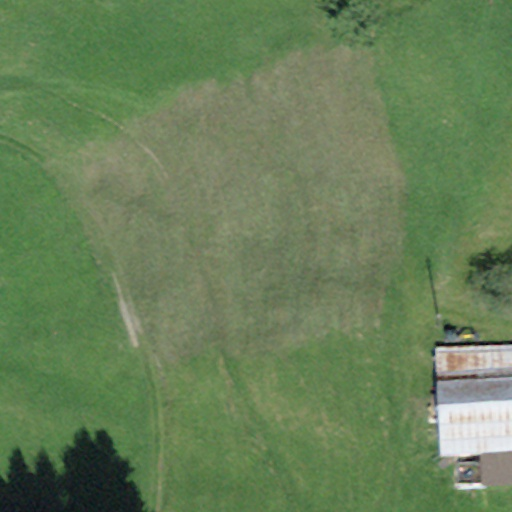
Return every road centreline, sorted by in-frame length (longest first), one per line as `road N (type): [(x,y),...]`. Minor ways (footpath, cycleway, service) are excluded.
road 1 (track): [(155,511),(160,459),(148,371),(101,218),(21,135),(0,135)]
road 2 (track): [(511,326),(467,319),(404,329),(386,511)]
